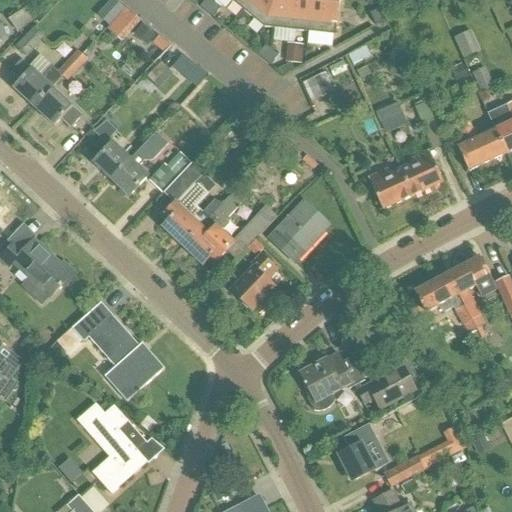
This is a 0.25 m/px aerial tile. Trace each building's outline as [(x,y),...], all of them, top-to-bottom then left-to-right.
[(109,27),(124,10),(113,0),(112,0),(98,17),(109,27)] [(206,0),(199,8),(206,13),(213,5),(214,3),(210,0),(206,0)] [(229,0),(242,10),(250,0),(229,0)] [(250,0),(242,10),(263,28),(281,30),(284,0),(250,0)] [(284,0),(281,30),(307,33),(311,0),(284,0)] [(311,0),(307,33),(335,36),(338,0),(311,0)] [(214,3),(206,13),(212,19),(221,8),(214,3)] [(17,32),(34,20),(26,8),(9,20),(17,32)] [(125,10),(107,32),(121,44),(140,22),(125,10)] [(377,10),(370,14),(375,26),(383,22),(377,10)] [(147,47),(155,37),(141,25),(133,35),(147,47)] [(26,57),(44,38),(34,29),(16,47),(26,57)] [(472,33),(455,40),(464,60),(481,53),(472,33)] [(308,62),(308,44),(288,44),(288,62),(308,62)] [(266,45),(257,56),(264,61),(272,51),(266,45)] [(365,47),(347,57),(353,67),(371,57),(365,47)] [(63,78),(83,56),(78,51),(58,73),(52,67),(41,79),(22,61),(11,72),(21,81),(13,88),(34,108),(52,89),(63,78)] [(272,51),(264,61),(270,66),(278,56),(272,51)] [(68,82),(87,60),(83,56),(63,78),(68,82)] [(164,93),(178,79),(168,70),(169,69),(161,62),(146,78),(154,86),(155,85),(164,93)] [(196,88),(206,76),(190,62),(180,74),(196,88)] [(457,84),(469,78),(464,66),(451,71),(457,84)] [(488,66),(477,72),(487,92),(499,86),(488,66)] [(366,68),(357,73),(361,81),(371,76),(366,68)] [(325,75),(313,80),(322,99),(333,94),(325,75)] [(52,89),(34,108),(55,127),(62,119),(72,128),(82,117),(52,89)] [(380,124),(403,115),(398,103),(376,113),(380,124)] [(495,132),(506,154),(511,151),(511,103),(506,106),(488,115),(495,132)] [(106,145),(112,136),(117,132),(116,131),(120,126),(111,117),(94,133),(106,145)] [(433,151),(445,145),(435,121),(422,126),(433,151)] [(506,154),(495,132),(477,140),(469,123),(458,128),(466,146),(458,150),(468,172),(506,154)] [(130,160),(111,181),(129,198),(148,178),(138,168),(142,165),(149,165),(168,145),(156,134),(130,160)] [(111,181),(130,160),(113,144),(93,164),(111,181)] [(401,170),(413,197),(443,183),(428,152),(409,161),(411,165),(401,170)] [(291,169),(301,159),(294,153),(284,163),(291,169)] [(192,165),(192,164),(181,154),(171,164),(172,165),(168,169),(164,165),(150,181),(163,195),(164,194),(192,165)] [(170,220),(161,229),(182,249),(222,207),(221,206),(215,201),(203,213),(197,207),(209,194),(196,183),(204,175),(193,164),(192,164),(192,165),(164,194),(175,205),(165,215),(170,220)] [(413,197),(401,170),(392,174),(389,169),(369,179),(383,211),(413,197)] [(222,207),(182,249),(202,268),(211,259),(216,264),(227,252),(225,250),(233,242),(221,231),(231,221),(228,219),(248,199),(250,196),(240,187),(231,198),(230,197),(221,206),(222,207)] [(295,264),(330,226),(305,203),(270,240),(295,264)] [(248,250),(249,250),(258,241),(257,240),(278,218),(266,206),(236,239),(248,250)] [(71,277),(34,241),(24,251),(15,243),(0,257),(0,262),(8,269),(12,265),(49,300),(71,277)] [(258,241),(249,250),(256,258),(265,248),(258,241)] [(251,313),(275,288),(268,281),(278,271),(262,256),(252,267),(254,268),(230,294),(251,313)] [(496,292),(490,279),(479,257),(446,275),(457,296),(463,307),(475,332),(486,326),(481,317),(482,317),(469,290),(474,287),(481,300),(496,292)] [(463,307),(457,296),(446,275),(414,291),(418,299),(406,305),(414,319),(438,307),(444,312),(453,307),(462,325),(463,325),(469,335),(475,332),(463,307)] [(511,321),(511,281),(510,276),(495,284),(511,321)] [(140,347),(101,304),(72,330),(84,343),(89,339),(116,369),(105,379),(128,404),(166,370),(143,344),(140,347)] [(0,399),(5,403),(18,384),(12,380),(24,363),(0,346),(0,399)] [(308,400),(315,413),(319,413),(321,413),(323,413),(325,412),(328,411),(331,409),(332,408),(334,406),(335,405),(336,404),(337,402),(333,396),(348,387),(349,390),(366,382),(353,357),(341,363),(337,354),(299,375),(312,398),(308,400)] [(384,378),(357,393),(363,405),(373,400),(379,411),(408,396),(414,393),(408,382),(412,380),(404,365),(383,376),(384,378)] [(58,394),(62,374),(32,368),(28,389),(58,394)] [(97,405),(78,422),(90,434),(111,458),(93,474),(112,496),(119,490),(118,488),(147,461),(138,452),(148,443),(127,420),(115,407),(106,415),(97,405)] [(157,424),(151,419),(143,428),(149,433),(157,424)] [(353,483),(375,471),(361,446),(366,443),(361,433),(348,439),(353,449),(339,456),(353,483)] [(391,489),(425,471),(441,462),(434,449),(427,453),(384,475),(391,489)] [(234,486),(246,479),(236,461),(224,468),(234,486)] [(16,484),(19,475),(6,467),(1,475),(16,484)] [(393,493),(374,503),(378,511),(413,511),(409,502),(400,507),(393,493)] [(93,511),(79,496),(67,507),(71,511),(93,511)]
